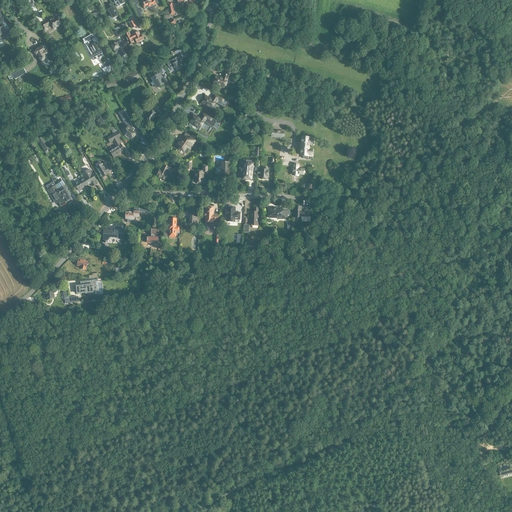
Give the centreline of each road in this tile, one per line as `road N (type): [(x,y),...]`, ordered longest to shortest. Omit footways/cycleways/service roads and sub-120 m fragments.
road 1 (residential): [(120,190),(186,92),(216,0)]
road 2 (residential): [(309,196),(120,190)]
road 3 (track): [(295,159),(282,157),(293,128),(253,107),(253,66),(202,51)]
road 4 (residential): [(18,304),(120,190)]
